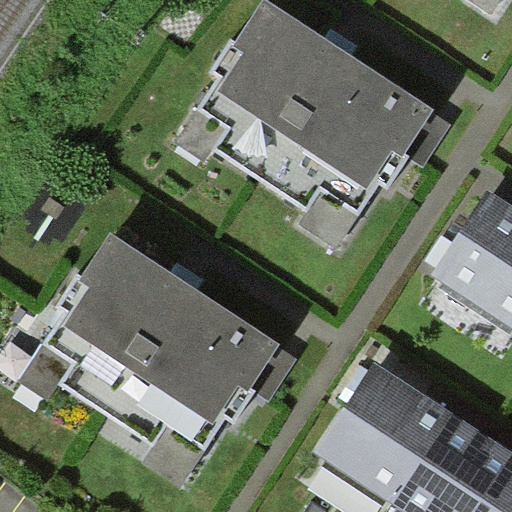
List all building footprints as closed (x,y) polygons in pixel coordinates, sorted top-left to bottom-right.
[(337,252),(431,100),(268,0),(258,0),(167,148),(203,169),(214,152),(312,212),(300,230),(337,252)] [(454,0),(487,22),(501,0),(454,0)] [(511,205),(489,190),(434,273),(511,323),(511,205)] [(178,488),(279,340),(114,228),(13,375),(48,399),(60,382),(155,446),(143,465),(178,488)] [(372,361),(315,449),(412,511),(511,511),(511,452),(487,437),(430,399),(372,361)]
